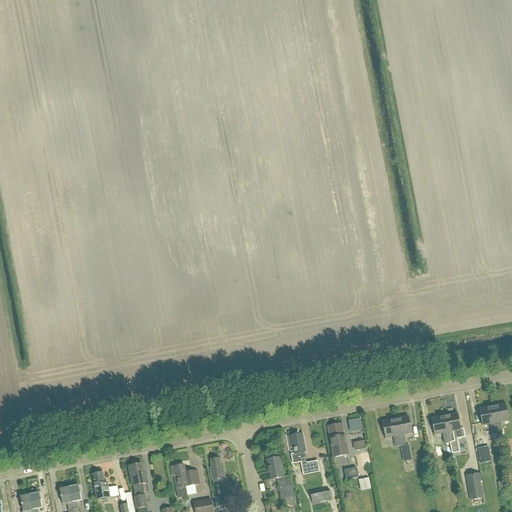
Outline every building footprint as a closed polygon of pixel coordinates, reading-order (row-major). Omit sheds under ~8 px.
[(492,408),(497,434),(503,433),(501,423),(509,421),(506,405),(492,408)] [(492,436),(497,434),(492,408),(479,410),(482,426),(490,425),(492,436)] [(444,417),(449,444),(455,443),(453,432),(461,431),(458,414),(444,417)] [(444,445),(449,444),(444,417),(431,419),(434,436),(442,434),(444,445)] [(349,432),(361,430),(359,418),(347,420),(349,432)] [(395,420),(400,447),(406,446),(404,435),(412,434),(409,418),(395,420)] [(395,448),(400,447),(395,420),(382,423),(385,439),(393,437),(395,448)] [(341,437),(339,426),(328,428),(331,446),(332,446),(334,458),(348,456),(347,446),(345,447),(344,444),(346,444),(345,437),(341,437)] [(477,444),(479,462),(492,461),(488,427),(475,429),(477,444)] [(306,464),(304,454),(305,454),(307,453),(303,434),(288,437),(291,455),(293,465),(301,464),(303,476),(320,473),(318,462),(306,464)] [(365,453),(364,441),(352,442),(352,454),(365,453)] [(410,453),(403,455),(404,462),(412,460),(410,453)] [(284,479),(280,459),(267,461),(271,481),(278,480),(280,490),(292,488),(290,478),(284,479)] [(222,472),(219,460),(210,461),(212,469),(210,469),(216,499),(215,500),(217,509),(228,507),(226,498),(224,498),(222,486),(221,486),(220,480),(225,479),(224,471),(222,472)] [(144,475),(142,466),(130,468),(131,476),(134,476),(136,489),(137,489),(138,497),(140,509),(147,508),(148,508),(146,496),(144,496),(142,485),(147,484),(146,475),(144,475)] [(185,474),(184,466),(175,468),(170,469),(172,477),(174,477),(178,500),(187,498),(186,488),(199,486),(197,472),(185,474)] [(346,482),(358,479),(356,469),(345,471),(346,482)] [(107,489),(106,482),(103,482),(102,474),(93,476),(95,484),(94,484),(96,499),(117,496),(116,487),(107,489)] [(466,477),(471,501),(484,499),(479,474),(466,477)] [(369,479),(359,481),(361,491),(371,489),(369,479)] [(69,488),(73,511),(78,511),(77,503),(81,502),(80,495),(81,495),(80,493),(81,493),(80,487),(79,487),(69,488)] [(280,490),(282,500),(285,499),(294,498),(294,497),(292,487),(292,488),(280,490)] [(69,511),(73,511),(69,488),(60,490),(60,491),(59,491),(60,497),(61,497),(61,499),(62,499),(63,505),(68,504),(69,511)] [(313,510),(321,508),(320,503),(331,501),(329,490),(310,494),(313,510)] [(30,496),(32,511),(37,511),(37,510),(42,509),(41,503),(41,501),(42,500),(41,495),(39,495),(39,494),(30,496)] [(32,511),(30,496),(21,498),(19,499),(20,505),(21,504),(22,506),(23,511),(32,511)] [(287,511),(296,510),(294,498),(285,499),(287,511)] [(195,511),(213,511),(212,500),(194,503),(195,511)]
